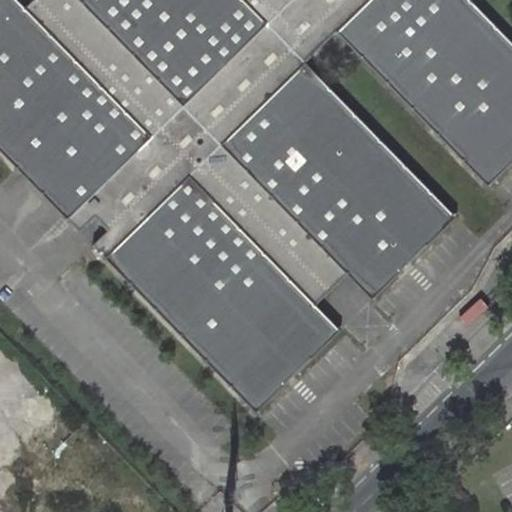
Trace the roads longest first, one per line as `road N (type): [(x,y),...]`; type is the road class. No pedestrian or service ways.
road 1 (unknown): [(260,468),(0,211)]
road 2 (unknown): [(260,468),(442,294),(511,210)]
road 3 (tertiary): [(350,511),(511,357)]
